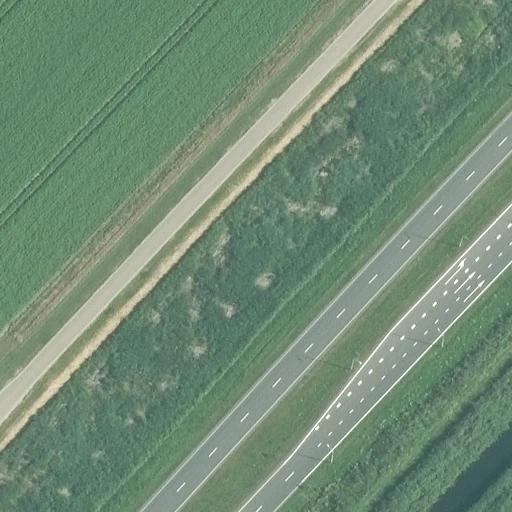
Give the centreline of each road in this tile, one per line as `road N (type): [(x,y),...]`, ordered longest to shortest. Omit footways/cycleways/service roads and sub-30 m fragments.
road 1 (unclassified): [(0,408),(389,0)]
road 2 (trunk): [(511,139),(167,511)]
road 3 (trunk): [(258,511),(511,244)]
